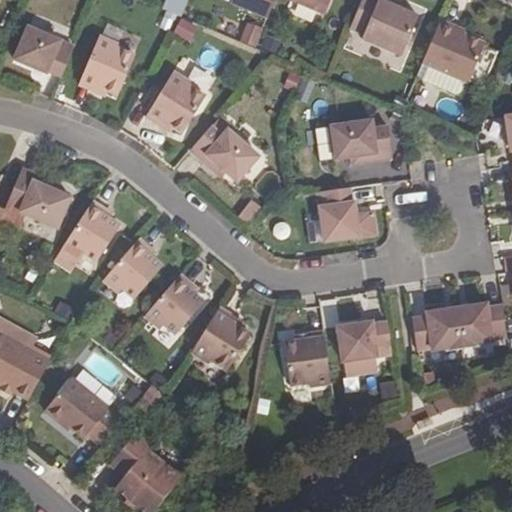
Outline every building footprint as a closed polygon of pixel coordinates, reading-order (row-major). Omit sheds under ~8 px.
[(120,0),(119,0),(116,17),(143,22),(146,5),(120,0)] [(230,0),(230,3),(268,18),(275,0),(230,0)] [(341,0),(279,0),(332,23),(341,0)] [(391,0),(362,0),(350,29),(364,35),(362,39),(402,56),(404,52),(419,17),(401,10),(395,7),(397,2),(391,0)] [(172,32),(189,39),(195,25),(178,18),(172,32)] [(482,88),(497,52),(483,47),(485,45),(455,32),(457,28),(440,22),(422,64),(428,66),(466,83),(468,83),(468,82),(482,88)] [(61,77),(74,47),(27,27),(13,60),(47,74),(47,72),(61,77)] [(99,36),(79,84),(93,91),(95,86),(106,91),(118,96),(135,55),(117,47),(118,45),(99,36)] [(466,83),(428,66),(422,79),(461,96),(466,83)] [(173,73),(145,117),(158,126),(161,122),(171,127),(182,135),(205,97),(189,87),(191,84),(173,73)] [(93,91),(104,96),(106,91),(95,86),(93,91)] [(332,127),(337,160),(359,157),(360,164),(393,159),(388,127),(373,130),(372,121),(332,127)] [(168,132),(171,127),(161,122),(158,126),(168,132)] [(211,127),(190,151),(215,173),(219,168),(237,183),(258,157),(227,130),(222,136),(211,127)] [(316,130),(317,160),(327,159),(325,130),(316,130)] [(17,182),(9,199),(22,205),(19,213),(57,229),(71,198),(50,189),(52,183),(22,170),(17,182)] [(377,235),(374,213),(357,216),(355,203),(352,203),(351,188),(318,193),(325,243),(360,238),(377,235)] [(246,199),(236,219),(249,225),(259,206),(246,199)] [(71,272),(83,254),(96,262),(120,226),(109,219),(103,215),(106,211),(93,202),(63,248),(54,261),(71,272)] [(103,215),(109,219),(112,215),(106,211),(103,215)] [(115,267),(103,281),(119,294),(122,290),(134,300),(163,267),(153,258),(148,254),(151,250),(139,239),(115,267)] [(148,254),(153,258),(157,254),(151,250),(148,254)] [(180,275),(144,316),(160,330),(164,325),(175,336),(204,303),(194,294),(189,290),(192,286),(180,275)] [(189,290),(194,294),(198,290),(192,286),(189,290)] [(457,310),(463,349),(478,347),(478,344),(492,343),(492,340),(507,338),(502,306),(487,309),(487,305),(457,310)] [(233,317),(219,308),(191,353),(209,364),(210,362),(227,371),(250,334),(240,328),(230,322),(233,317)] [(463,349),(457,310),(426,314),(427,317),(412,319),(416,351),(431,349),(432,351),(447,349),(447,351),(463,349)] [(230,322),(240,328),(242,323),(233,317),(230,322)] [(342,363),(392,355),(387,323),(372,325),(372,323),(337,328),(342,363)] [(330,385),(323,333),(307,335),(308,340),(296,341),(284,344),(290,386),(309,384),(310,388),(330,385)] [(12,391),(29,400),(49,363),(0,336),(0,384),(1,385),(12,391)] [(124,420),(72,378),(45,411),(61,425),(63,422),(71,429),(84,440),(87,436),(102,448),(124,420)] [(0,390),(10,396),(12,391),(1,385),(0,387),(0,390)] [(417,423),(420,429),(432,424),(430,418),(417,423)] [(61,425),(69,431),(71,429),(63,422),(61,425)] [(125,478),(115,489),(128,499),(137,507),(143,511),(158,511),(181,479),(148,451),(153,445),(137,433),(110,465),(125,478)] [(125,503),(134,511),(137,507),(128,499),(125,503)]
